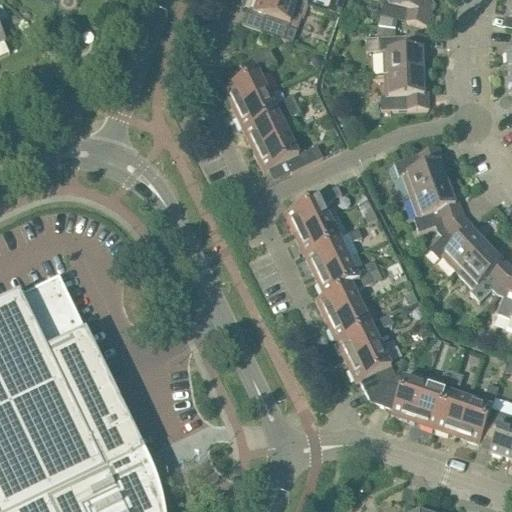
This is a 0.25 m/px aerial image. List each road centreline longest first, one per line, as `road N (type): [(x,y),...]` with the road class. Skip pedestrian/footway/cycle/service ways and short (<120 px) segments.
road 1 (residential): [(254,206),(400,134),(474,122)]
road 2 (residential): [(511,495),(363,445),(284,453)]
road 3 (residential): [(232,0),(200,94),(254,206)]
road 4 (unclassified): [(224,323),(169,211),(136,173),(108,158)]
road 5 (secondary): [(108,158),(159,0)]
road 6 (unclassified): [(284,453),(224,323)]
road 7 (residential): [(473,0),(465,50),(474,122)]
